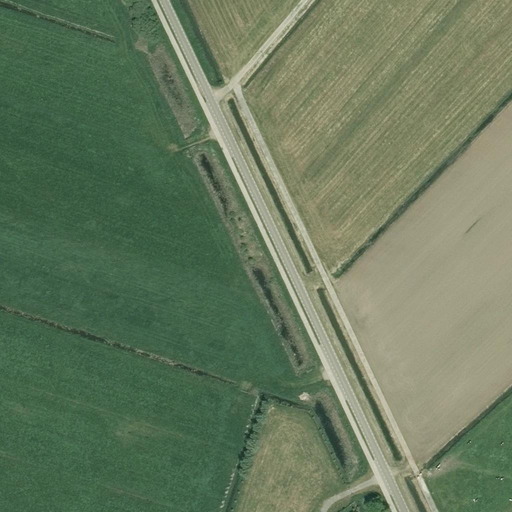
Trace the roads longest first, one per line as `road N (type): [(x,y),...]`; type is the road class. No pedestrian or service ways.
road 1 (unclassified): [(405,511),(163,0)]
road 2 (track): [(434,511),(232,84)]
road 3 (track): [(211,101),(304,0)]
